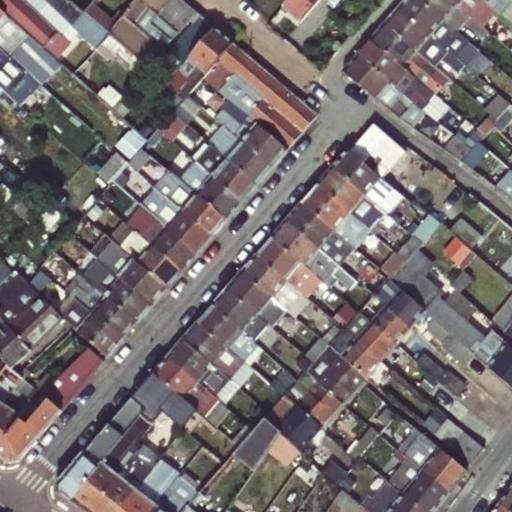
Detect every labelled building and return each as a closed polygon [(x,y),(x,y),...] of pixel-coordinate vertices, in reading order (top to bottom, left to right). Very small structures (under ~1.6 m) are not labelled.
[(76,4),(71,0),(0,0),(0,9),(29,37),(34,42),(55,18),(62,24),(65,21),(77,32),(90,17),(86,13),(76,4)] [(86,13),(96,0),(78,0),(76,4),(86,13)] [(108,33),(123,16),(127,11),(114,0),(96,0),(86,13),(90,17),(108,33)] [(136,0),(134,3),(129,9),(127,11),(123,16),(108,33),(128,50),(142,33),(148,27),(158,15),(171,0),(136,0)] [(171,0),(158,15),(179,33),(180,34),(198,13),(183,0),(171,0)] [(319,0),(290,0),(283,9),(300,24),(319,0)] [(469,45),(456,33),(417,0),(404,0),(397,10),(456,60),(469,45)] [(487,33),(448,0),(417,0),(456,33),(463,24),(481,39),(487,33)] [(504,20),(498,15),(480,0),(448,0),(487,33),(490,36),(504,20)] [(480,0),(498,15),(505,6),(511,12),(511,0),(480,0)] [(29,37),(0,9),(0,46),(10,55),(12,57),(29,37)] [(456,60),(397,10),(384,25),(437,71),(442,65),(458,79),(467,70),(456,60)] [(158,15),(148,27),(142,33),(128,50),(148,68),(179,33),(158,15)] [(220,61),(234,45),(202,17),(171,52),(185,64),(167,85),(177,93),(160,112),(169,119),(174,113),(220,61)] [(384,25),(370,40),(415,79),(416,79),(422,72),(437,85),(444,77),(437,71),(384,25)] [(356,56),(401,95),(415,79),(370,40),(356,56)] [(234,45),(220,61),(252,89),(303,134),(317,118),(234,45)] [(0,67),(10,55),(0,46),(0,67)] [(414,106),(401,95),(356,56),(342,73),(400,121),(414,106)] [(444,77),(453,85),(458,79),(442,65),(437,71),(444,77)] [(511,103),(511,85),(502,95),(511,104),(511,103)] [(248,117),(287,152),(303,134),(252,89),(236,107),(248,117)] [(418,110),(414,106),(400,121),(405,125),(418,110)] [(174,113),(169,119),(158,131),(171,143),(187,125),(174,113)] [(272,170),(287,152),(248,117),(232,135),(272,170)] [(272,170),(232,135),(216,120),(201,137),(212,147),(257,187),(272,170)] [(461,163),(469,154),(453,140),(443,152),(460,164),(461,163)] [(488,165),(505,182),(511,174),(511,171),(480,140),(469,154),(461,163),(478,176),(488,165)] [(241,205),(257,187),(212,147),(196,165),(203,171),(241,205)] [(348,150),(333,167),(380,209),(396,189),(348,150)] [(318,185),(373,233),(382,222),(392,231),(397,224),(380,209),(333,167),(318,185)] [(241,205),(203,171),(196,180),(185,171),(178,179),(226,222),(241,205)] [(211,239),(226,222),(178,179),(170,172),(163,180),(173,189),(165,198),(211,239)] [(506,196),(511,189),(511,174),(505,182),(497,190),(506,196)] [(356,252),(373,233),(318,185),(302,204),(356,252)] [(211,239),(165,198),(154,189),(140,206),(149,214),(196,256),(211,239)] [(287,221),(340,267),(341,268),(356,252),(302,204),(287,221)] [(196,256),(149,214),(134,231),(181,273),(196,256)] [(412,237),(421,245),(440,225),(431,217),(412,237)] [(272,237),(317,276),(331,289),(335,284),(329,278),(340,267),(287,221),(272,237)] [(445,291),(449,286),(463,271),(476,256),(453,236),(440,225),(421,245),(406,262),(389,280),(388,282),(423,315),(432,322),(473,356),(511,389),(511,350),(487,329),(488,327),(445,291)] [(137,237),(132,233),(124,226),(117,233),(130,245),(137,237)] [(453,236),(476,256),(511,287),(511,276),(493,260),(496,258),(461,227),(453,236)] [(181,273),(134,231),(132,233),(137,237),(130,245),(124,252),(166,290),(181,273)] [(166,290),(124,252),(107,237),(102,242),(91,233),(80,245),(95,257),(151,307),(166,290)] [(317,276),(272,237),(257,254),(297,289),(327,315),(330,311),(305,290),(317,276)] [(421,245),(412,237),(397,254),(406,262),(421,245)] [(0,250),(0,283),(16,268),(0,250)] [(39,268),(50,277),(64,260),(54,251),(39,268)] [(282,306),(297,289),(257,254),(242,272),(282,306)] [(406,262),(397,254),(380,272),(389,280),(406,262)] [(71,266),(90,282),(137,323),(151,307),(95,257),(88,265),(79,257),(71,266)] [(35,294),(50,277),(39,268),(24,284),(35,294)] [(227,289),(266,324),(282,306),(242,272),(227,289)] [(137,323),(90,282),(75,299),(122,341),(137,323)] [(372,298),(408,331),(423,315),(388,282),(374,297),(372,298)] [(252,340),(266,324),(227,289),(213,305),(252,340)] [(1,296),(0,296),(0,302),(3,306),(0,308),(0,320),(30,349),(62,318),(60,316),(42,300),(21,319),(5,303),(6,301),(1,296)] [(359,313),(357,315),(393,347),(408,331),(372,298),(359,313)] [(106,358),(122,341),(75,299),(60,316),(62,318),(70,325),(106,358)] [(252,340),(213,305),(198,323),(228,349),(237,357),(252,340)] [(343,330),(379,363),(393,347),(357,315),(343,330)] [(330,345),(342,331),(327,318),(315,332),(330,345)] [(511,319),(501,332),(511,341),(511,319)] [(30,350),(30,349),(0,320),(0,356),(9,365),(12,368),(30,350)] [(473,356),(432,322),(426,330),(442,344),(440,347),(464,366),(473,356)] [(183,340),(222,374),(226,370),(217,362),(228,349),(198,323),(183,340)] [(328,347),(327,347),(363,380),(379,363),(343,330),(342,331),(330,345),(328,347)] [(256,403),(222,374),(183,340),(168,357),(219,402),(229,412),(236,404),(258,423),(260,421),(267,413),(256,403)] [(340,405),(363,380),(327,347),(312,364),(304,373),(340,405)] [(87,348),(54,381),(44,391),(40,395),(0,447),(0,457),(9,463),(18,461),(102,362),(87,348)] [(423,356),(415,365),(454,398),(464,387),(447,373),(446,375),(423,356)] [(197,411),(201,414),(205,418),(219,402),(168,357),(154,373),(197,411)] [(0,408),(24,379),(18,374),(12,368),(9,365),(0,376),(0,408)] [(230,365),(226,370),(222,374),(256,403),(263,394),(230,365)] [(445,410),(454,398),(415,365),(406,374),(429,394),(428,396),(445,410)] [(298,379),(288,371),(277,382),(262,369),(257,375),(282,397),(298,379)] [(182,429),(197,411),(154,373),(138,391),(151,402),(145,409),(141,415),(151,423),(161,412),(182,429)] [(317,429),(340,405),(304,373),(298,379),(282,397),(317,429)] [(37,384),(44,391),(54,381),(47,374),(37,384)] [(0,447),(40,395),(24,379),(0,408),(0,447)] [(151,402),(138,391),(132,398),(145,409),(151,402)] [(275,434),(296,453),(317,429),(282,397),(277,402),(289,412),(271,431),(275,434)] [(71,502),(124,436),(141,415),(145,409),(132,398),(56,485),(57,493),(71,502)] [(376,437),(395,413),(388,407),(369,430),(376,437)] [(444,417),(434,409),(421,425),(431,433),(444,417)] [(186,432),(201,414),(197,411),(182,429),(186,432)] [(439,440),(471,466),(483,449),(452,424),(448,420),(435,436),(439,440)] [(262,453),(275,434),(271,431),(260,421),(258,423),(251,431),(238,447),(231,455),(251,470),(262,453)] [(369,430),(347,456),(354,463),(357,460),(376,437),(369,430)] [(415,430),(396,453),(402,458),(420,434),(415,430)] [(299,456),(296,453),(275,434),(262,453),(281,465),(284,460),(293,465),(299,456)] [(466,472),(420,434),(402,458),(403,459),(448,495),(466,472)] [(86,511),(90,511),(138,456),(142,451),(138,448),(124,436),(71,502),(86,511)] [(238,447),(228,438),(213,456),(223,465),(231,455),(238,447)] [(163,461),(146,447),(142,451),(138,456),(155,470),(160,465),(163,461)] [(120,511),(155,470),(138,456),(90,511),(120,511)] [(422,511),(434,511),(448,495),(403,459),(385,482),(401,495),(422,511)] [(153,511),(180,481),(160,465),(155,470),(120,511),(153,511)] [(180,480),(180,481),(153,511),(182,511),(197,495),(180,480)] [(511,511),(511,486),(498,506),(507,511),(511,511)] [(338,489),(332,498),(348,511),(353,511),(358,504),(344,493),(338,489)] [(422,511),(401,495),(395,503),(388,498),(380,509),(368,499),(366,502),(353,491),(351,494),(347,490),(344,493),(358,504),(367,511),(422,511)] [(189,511),(201,498),(197,495),(182,511),(189,511)]
